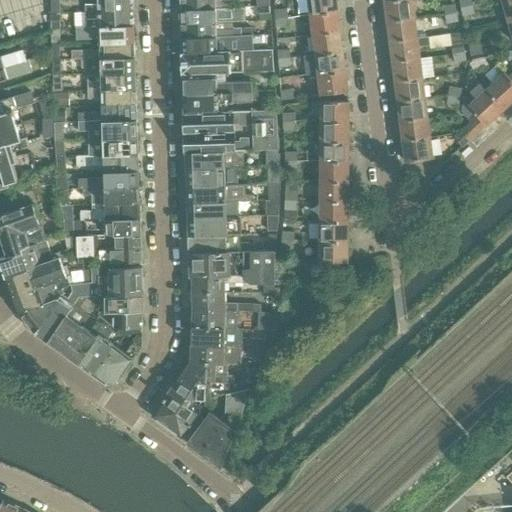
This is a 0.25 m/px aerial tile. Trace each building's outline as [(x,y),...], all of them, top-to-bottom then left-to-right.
[(50,0),(51,13),(59,13),(58,0),(50,0)] [(84,5),(85,12),(132,10),(131,0),(96,0),(97,4),(84,5)] [(179,0),(180,10),(233,7),(233,0),(215,1),(215,0),(179,0)] [(268,0),(257,0),(259,21),(270,21),(269,6),(268,0)] [(307,0),(310,16),(337,12),(335,0),(307,0)] [(404,0),(384,3),(387,23),(414,20),(411,0),(404,0)] [(511,0),(501,0),(507,21),(511,19),(511,0)] [(443,7),(444,15),(456,13),(454,4),(443,7)] [(472,5),(460,7),(462,16),(473,14),(472,5)] [(181,25),(232,22),(234,22),(234,16),(240,15),(239,7),(233,7),(180,10),(181,25)] [(275,10),(275,18),(287,18),(287,9),(275,10)] [(85,19),(85,28),(98,27),(133,26),(132,10),(85,12),(85,19)] [(310,16),(312,35),(340,32),(337,12),(310,16)] [(456,13),(444,15),(446,24),(458,21),(456,13)] [(287,18),(275,18),(276,27),(288,26),(287,18)] [(387,23),(389,43),(417,38),(414,20),(387,23)] [(181,25),(181,39),(252,35),(252,28),(240,29),(240,28),(232,28),(232,22),(181,25)] [(98,43),(98,44),(133,42),(133,26),(98,27),(85,28),(76,28),(76,40),(97,39),(97,43),(98,43)] [(312,35),(315,55),(342,52),(340,32),(312,35)] [(451,46),(452,54),(464,52),(462,43),(461,43),(459,33),(449,34),(425,38),(426,49),(451,46)] [(181,39),(182,55),(253,50),(252,35),(181,39)] [(389,43),(392,63),(419,59),(418,47),(425,46),(424,37),(417,38),(389,43)] [(70,58),(81,58),(134,57),(133,42),(98,44),(98,49),(70,50),(70,58)] [(480,44),(469,47),(471,55),(482,53),(480,44)] [(277,49),(278,59),(290,58),(289,49),(277,49)] [(0,69),(26,62),(22,50),(0,56),(0,69)] [(182,55),(182,75),(225,72),(273,72),(272,50),(253,50),(182,55)] [(315,55),(318,75),(345,72),(342,52),(315,55)] [(464,52),(452,54),(454,62),(465,60),(464,52)] [(81,69),(86,69),(86,71),(87,74),(134,72),(134,57),(81,58),(81,69)] [(290,58),(278,59),(279,67),(280,78),(291,77),(290,67),(290,58)] [(52,59),(53,75),(62,75),(61,59),(59,59),(52,59)] [(392,63),(394,82),(422,79),(419,59),(392,63)] [(472,61),(473,69),(485,67),(483,59),(472,61)] [(0,69),(0,80),(29,72),(26,62),(0,69)] [(87,74),(87,90),(135,88),(134,72),(87,74)] [(182,75),(183,95),(251,92),(251,81),(226,82),(225,72),(182,75)] [(345,72),(318,75),(320,95),(348,91),(345,72)] [(504,73),(485,90),(503,109),(511,101),(511,81),(508,77),(504,73)] [(62,75),(53,75),(54,92),(63,91),(62,75)] [(394,82),(397,102),(424,98),(422,79),(394,82)] [(449,86),(448,95),(459,97),(461,88),(449,86)] [(101,105),(102,105),(136,104),(135,88),(87,90),(87,98),(101,98),(101,105)] [(292,90),(280,91),(281,100),(293,99),(292,90)] [(503,109),(485,90),(469,104),(463,102),(461,111),(470,122),(453,137),(462,147),(485,125),(503,109)] [(0,112),(13,109),(35,103),(31,91),(0,100),(0,112)] [(183,95),(184,114),(234,112),(234,111),(227,111),(226,102),(252,101),(251,92),(183,95)] [(459,97),(448,95),(446,103),(458,105),(459,97)] [(38,101),(43,119),(53,116),(53,96),(38,101)] [(397,102),(400,122),(427,118),(424,98),(397,102)] [(320,101),(320,122),(348,122),(348,101),(320,101)] [(78,113),(78,122),(136,119),(136,104),(102,105),(102,112),(78,113)] [(13,109),(0,112),(0,184),(4,183),(18,178),(13,165),(18,163),(13,149),(28,144),(25,136),(21,137),(13,109)] [(184,114),(184,134),(185,152),(236,151),(248,150),(248,138),(239,138),(239,142),(232,142),(232,124),(237,124),(237,126),(245,126),(252,123),(253,150),(255,150),(266,150),(278,149),(277,130),(276,110),(255,111),(234,112),(184,114)] [(283,113),(283,122),(295,122),(295,113),(283,113)] [(400,122),(402,142),(430,139),(427,118),(400,122)] [(53,138),(53,119),(50,119),(43,119),(41,119),(42,138),(53,138)] [(88,131),(88,139),(137,138),(136,119),(78,122),(79,131),(88,131)] [(295,122),(283,122),(283,131),(295,130),(295,122)] [(320,122),(320,142),(348,142),(348,122),(320,122)] [(78,147),(78,156),(137,154),(137,138),(88,139),(88,147),(78,147)] [(430,139),(402,142),(405,161),(432,158),(430,139)] [(54,158),(65,157),(64,141),(53,141),(54,158)] [(320,142),(320,162),(348,162),(348,142),(320,142)] [(266,166),(268,166),(280,166),(280,154),(278,154),(278,150),(266,150),(266,166)] [(186,169),(243,167),(243,161),(237,161),(237,158),(236,151),(185,152),(186,169)] [(284,153),(285,162),(297,162),(297,153),(284,153)] [(104,165),(104,172),(138,171),(137,154),(78,156),(77,156),(77,166),(104,165)] [(56,175),(67,174),(65,157),(54,158),(54,167),(56,167),(56,175)] [(320,162),(320,181),(347,182),(348,162),(320,162)] [(269,183),(279,182),(280,182),(280,166),(268,166),(268,183),(269,183)] [(186,169),(186,186),(238,185),(237,173),(244,172),(243,167),(186,169)] [(79,189),(83,189),(138,187),(138,171),(104,172),(104,178),(78,179),(79,189)] [(67,174),(56,175),(57,190),(68,190),(67,174)] [(285,192),(284,201),(296,202),(297,192),(297,181),(285,181),(285,192)] [(320,181),(320,202),(347,202),(347,182),(320,181)] [(269,183),(270,199),(279,199),(279,182),(269,183)] [(0,197),(8,195),(4,183),(0,184),(0,197)] [(186,186),(187,203),(238,201),(254,201),(254,194),(246,195),(246,184),(238,185),(186,186)] [(90,196),(90,203),(139,203),(138,187),(83,189),(83,196),(90,196)] [(59,191),(60,206),(70,205),(68,190),(59,191)] [(266,216),(267,216),(278,215),(279,199),(270,199),(266,199),(266,216)] [(187,203),(187,218),(239,217),(238,201),(187,203)] [(296,202),(284,201),(284,222),(295,222),(296,202)] [(320,202),(320,222),(347,222),(347,202),(320,202)] [(82,221),(86,220),(140,219),(139,203),(90,203),(91,211),(82,211),(82,221)] [(0,235),(7,256),(22,252),(21,248),(37,243),(46,240),(42,226),(40,227),(33,204),(0,214),(0,235)] [(62,206),(63,221),(73,220),(72,205),(62,206)] [(278,215),(267,216),(268,226),(267,226),(267,231),(276,231),(277,231),(279,215),(278,215)] [(187,218),(188,236),(240,235),(239,217),(187,218)] [(105,229),(105,236),(109,236),(140,235),(140,219),(86,220),(86,230),(105,229)] [(73,220),(63,221),(65,237),(73,236),(73,220)] [(320,222),(320,242),(347,242),(347,222),(320,222)] [(282,232),(281,240),(293,241),(294,233),(282,232)] [(140,235),(109,236),(109,249),(134,249),(134,251),(141,251),(140,235)] [(188,236),(189,253),(249,251),(249,242),(240,243),(240,235),(188,236)] [(269,239),(268,251),(275,250),(276,235),(269,235),(269,239)] [(97,257),(97,250),(96,236),(73,237),(72,243),(73,258),(97,257)] [(46,240),(37,243),(21,248),(22,252),(7,256),(0,257),(0,261),(5,276),(9,275),(10,277),(20,274),(18,271),(59,256),(58,253),(52,255),(46,240)] [(293,241),(281,240),(281,249),(292,250),(293,241)] [(347,242),(320,242),(319,262),(347,262),(347,242)] [(109,249),(97,250),(97,257),(97,261),(112,264),(141,263),(141,251),(134,251),(134,249),(109,249)] [(192,275),(192,277),(242,276),(243,279),(249,284),(263,284),(273,284),(274,284),(275,250),(268,251),(249,251),(189,253),(190,275),(192,275)] [(5,276),(13,297),(66,276),(61,260),(59,256),(18,271),(20,274),(10,277),(9,275),(5,276)] [(34,332),(47,341),(78,297),(87,296),(94,296),(93,286),(97,286),(97,267),(93,268),(90,268),(91,282),(84,282),(84,283),(69,285),(69,284),(61,288),(63,292),(58,299),(55,297),(19,313),(34,332)] [(94,296),(100,296),(142,295),(141,267),(99,269),(99,267),(97,267),(97,286),(93,286),(94,296)] [(19,312),(19,313),(55,297),(58,299),(63,292),(61,288),(69,284),(66,276),(13,297),(18,312),(19,312)] [(190,284),(190,294),(225,293),(225,283),(242,283),(249,284),(243,279),(242,276),(192,277),(192,282),(190,284)] [(263,292),(273,292),(273,284),(263,284),(263,292)] [(192,311),(238,311),(255,311),(261,312),(261,304),(237,304),(225,304),(225,293),(190,294),(190,300),(192,302),(192,311)] [(142,295),(100,296),(99,303),(102,303),(102,304),(108,304),(108,312),(115,312),(142,312),(142,295)] [(47,341),(64,353),(82,327),(90,316),(79,308),(87,296),(78,297),(47,341)] [(190,319),(189,328),(224,328),(237,329),(238,311),(192,311),(192,317),(190,319)] [(142,312),(115,312),(115,329),(141,328),(142,312)] [(64,353),(78,363),(103,326),(96,321),(89,331),(82,327),(64,353)] [(78,363),(96,376),(116,345),(107,339),(113,331),(104,325),(103,326),(78,363)] [(255,347),(261,347),(263,347),(265,340),(257,339),(255,339),(241,339),(242,329),(237,329),(224,328),(189,328),(189,334),(191,337),(191,345),(255,347)] [(116,345),(96,376),(106,383),(107,383),(116,381),(117,381),(141,346),(141,340),(136,336),(134,339),(125,352),(116,345)] [(261,355),(263,347),(261,347),(255,347),(191,345),(190,351),(188,353),(188,361),(187,362),(227,363),(240,364),(241,354),(255,355),(261,355)] [(184,370),(180,377),(186,381),(229,382),(234,383),(234,375),(227,375),(227,363),(187,362),(184,368),(184,370)] [(250,384),(254,384),(260,384),(261,368),(248,368),(247,383),(250,384)] [(173,383),(168,390),(180,398),(208,399),(210,399),(211,389),(223,389),(223,387),(228,388),(229,382),(186,381),(180,377),(176,383),(173,383)] [(187,442),(219,466),(235,429),(238,421),(241,413),(242,413),(250,389),(225,393),(225,411),(219,418),(210,411),(187,442)] [(180,398),(168,390),(155,411),(157,420),(180,437),(208,399),(180,398)] [(186,432),(191,435),(199,424),(194,421),(186,432)] [(21,511),(23,510),(3,500),(0,505),(0,511),(21,511)]
